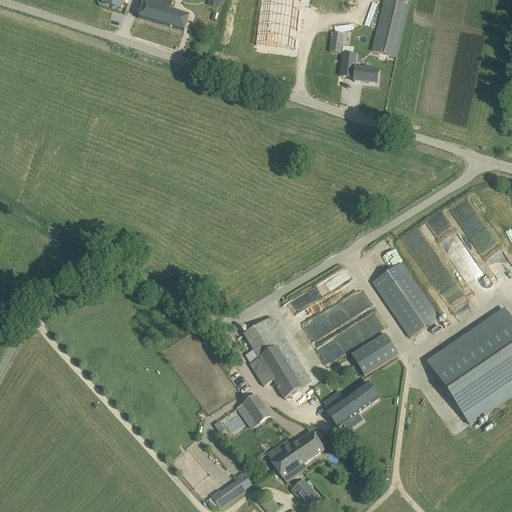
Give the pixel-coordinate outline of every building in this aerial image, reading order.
[(104,0),(102,6),(121,12),(125,0),(104,0)] [(207,0),(206,5),(217,9),(220,0),(207,0)] [(373,52),(397,58),(409,7),(385,1),(373,52)] [(145,2),(139,19),(184,34),(190,16),(170,10),(161,7),(145,2)] [(275,39),(298,41),(300,16),(277,14),(276,29),(275,39)] [(330,52),(341,53),(343,34),(332,33),(330,52)] [(343,55),(341,78),(354,79),(354,82),(377,85),(379,73),(354,70),(356,56),(343,55)] [(373,284),(411,339),(440,320),(402,264),(373,284)] [(283,317),(302,308),(307,318),(325,309),(321,301),(307,308),(305,303),(349,281),(345,272),(277,306),(283,317)] [(511,320),(506,311),(427,364),(470,426),(511,396),(511,320)] [(272,318),(244,335),(254,351),(260,360),(251,366),(250,366),(264,388),(273,382),(284,400),(312,383),(272,318)] [(352,357),(364,377),(398,356),(386,336),(352,357)] [(328,412),(326,414),(338,430),(346,424),(380,400),(374,392),(368,384),(345,400),(328,412)] [(257,398),(244,407),(257,426),(270,417),(257,398)] [(220,423),(215,427),(220,435),(225,431),(220,423)] [(288,441),(267,456),(271,461),(270,462),(283,479),(324,451),(312,433),(292,447),(288,441)] [(304,482),(293,492),(309,511),(321,501),(304,482)]
